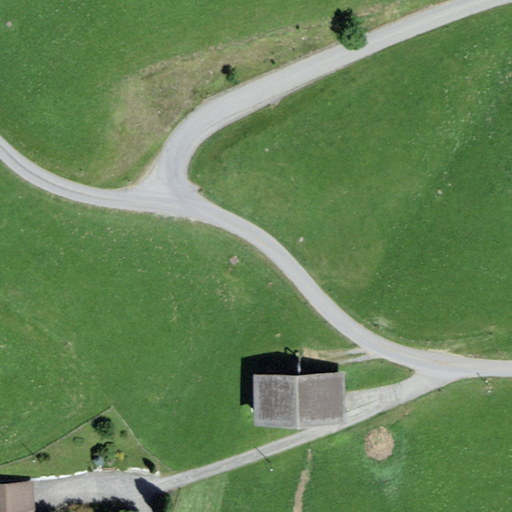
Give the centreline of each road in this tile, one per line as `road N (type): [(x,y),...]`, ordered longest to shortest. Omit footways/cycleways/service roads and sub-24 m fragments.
road 1 (unclassified): [(164,204),(221,215),(331,321),(417,356),(511,362)]
road 2 (unclassified): [(164,204),(175,146),(211,113),(469,0)]
road 3 (unclassified): [(0,140),(78,187),(164,204)]
